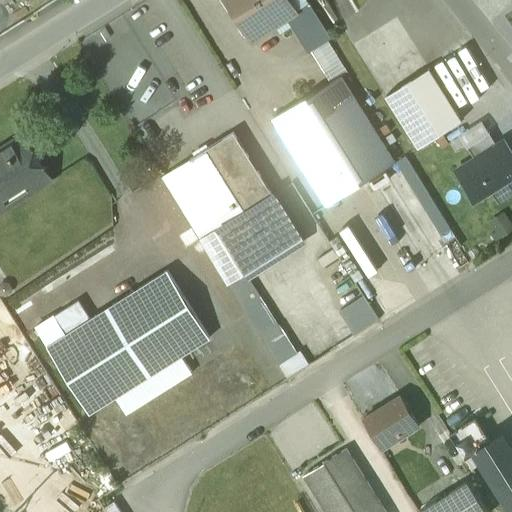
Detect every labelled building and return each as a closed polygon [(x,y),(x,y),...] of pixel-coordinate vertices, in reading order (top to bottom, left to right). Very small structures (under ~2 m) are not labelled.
[(289,0),(235,0),(257,35),(296,11),(289,0)] [(313,31),(301,12),(289,20),(309,53),(332,38),(323,25),(313,31)] [(462,120),(429,68),(386,95),(418,148),(462,120)] [(395,163),(341,75),(274,117),(328,204),(395,163)] [(272,194),(233,131),(191,158),(217,200),(229,220),(272,194)] [(468,147),(476,160),(498,146),(490,133),(468,147)] [(24,135),(0,149),(0,202),(28,185),(32,192),(52,180),(24,135)] [(511,153),(505,142),(498,146),(476,160),(456,172),(474,201),(492,190),(499,201),(511,192),(511,153)] [(229,220),(217,228),(244,273),(303,236),(275,192),(272,194),(229,220)] [(217,200),(187,219),(200,239),(200,238),(217,228),(229,220),(217,200)] [(244,273),(217,228),(200,238),(228,283),(244,273)] [(323,268),(339,257),(333,249),(317,259),(323,268)] [(66,333),(47,345),(90,413),(210,337),(167,269),(90,318),(66,333)] [(228,283),(244,308),(262,296),(244,273),(228,283)] [(244,308),(250,317),(268,305),(262,296),(244,308)] [(365,298),(342,312),(356,334),(379,319),(365,298)] [(80,301),(55,316),(66,333),(90,318),(80,301)] [(250,317),(256,327),(274,315),(268,305),(250,317)] [(54,314),(36,326),(47,345),(66,333),(55,316),(54,314)] [(256,327),(262,336),(280,324),(274,315),(256,327)] [(262,336),(268,345),(286,334),(280,324),(262,336)] [(268,345),(274,355),(293,343),(286,334),(268,345)] [(274,355),(280,364),(299,353),(293,343),(274,355)] [(299,353),(280,364),(288,376),(307,363),(300,352),(299,353)] [(401,396),(363,419),(380,446),(398,435),(399,435),(401,434),(402,436),(419,425),(401,396)] [(475,416),(449,433),(465,458),(475,452),(474,450),(490,440),(475,416)] [(511,450),(501,433),(490,440),(474,450),(475,452),(511,509),(511,450)] [(385,511),(346,448),(303,474),(326,511),(385,511)] [(485,511),(466,481),(418,511),(485,511)]
